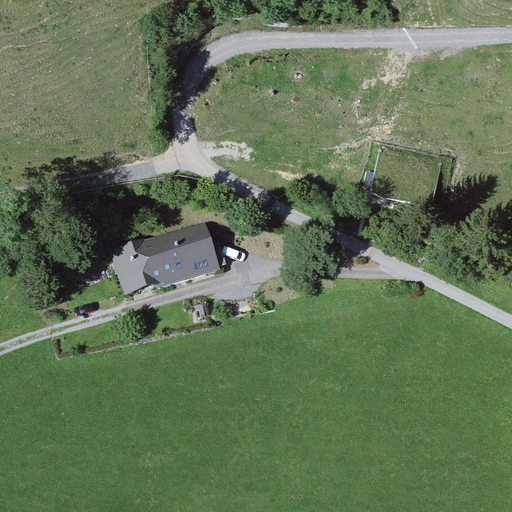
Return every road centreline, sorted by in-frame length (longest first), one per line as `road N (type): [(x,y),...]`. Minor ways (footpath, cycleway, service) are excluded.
road 1 (track): [(511,37),(268,40),(228,48),(192,77),(179,116),(188,160),(0,198)]
road 2 (track): [(410,274),(240,279),(0,350)]
road 3 (unclassified): [(511,324),(188,160)]
